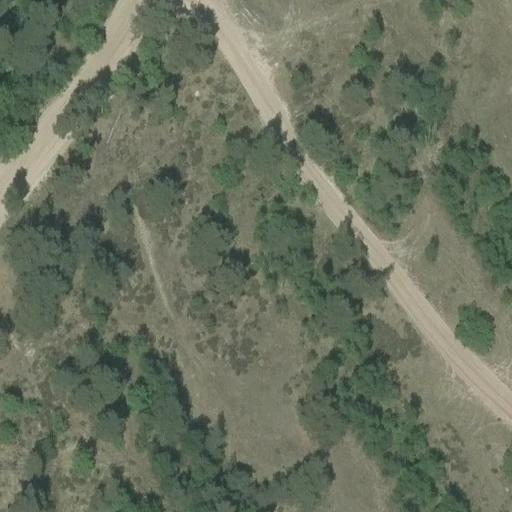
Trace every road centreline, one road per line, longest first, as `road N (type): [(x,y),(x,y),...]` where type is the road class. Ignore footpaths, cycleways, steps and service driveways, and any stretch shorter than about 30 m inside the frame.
road 1 (track): [(511,420),(440,350),(193,0)]
road 2 (track): [(0,193),(134,0)]
